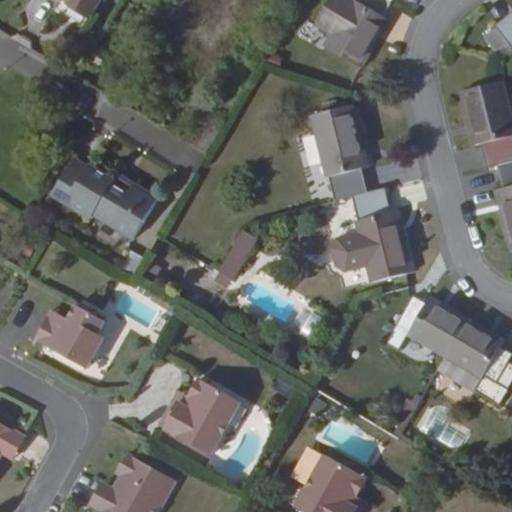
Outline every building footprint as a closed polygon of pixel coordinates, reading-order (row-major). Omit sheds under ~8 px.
[(101,0),(70,0),(71,1),(70,3),(91,16),(101,0)] [(329,0),(329,1),(334,4),(327,16),(322,13),(315,24),(332,34),(325,46),(363,68),(391,20),(386,16),(395,0),(329,0)] [(329,1),(322,13),(327,16),(334,4),(329,1)] [(509,43),(511,46),(511,3),(510,5),(511,6),(511,13),(496,26),(509,43)] [(505,61),(511,56),(511,46),(509,43),(498,51),(505,61)] [(203,109),(227,123),(248,89),(227,77),(219,90),(216,89),(203,109)] [(511,111),(505,81),(461,92),(475,146),(482,144),(488,167),(497,165),(503,189),(497,190),(511,252),(511,111)] [(354,106),(312,116),(327,179),(330,178),(335,201),(354,198),(359,220),(356,221),(360,232),(337,238),(332,248),(337,266),(346,273),(368,268),(372,284),(415,273),(400,211),(394,212),(388,188),(370,193),(364,169),(370,168),(354,106)] [(208,156),(227,123),(203,109),(201,107),(183,141),(206,155),(208,156)] [(142,233),(162,201),(121,175),(118,181),(93,165),(92,168),(78,160),(56,195),(95,220),(98,215),(137,240),(142,233)] [(230,286),(257,238),(242,229),(215,278),(230,286)] [(484,379),(476,393),(499,407),(511,384),(511,363),(510,362),(511,358),(511,353),(502,347),(506,340),(431,297),(427,303),(414,296),(387,343),(400,351),(408,336),(446,357),(484,379)] [(63,324),(50,317),(37,340),(88,368),(105,337),(99,334),(106,321),(78,305),(70,319),(66,318),(63,324)] [(54,311),(50,317),(63,324),(66,318),(54,311)] [(438,371),(476,393),(484,379),(446,357),(438,371)] [(191,397),(185,394),(180,403),(176,400),(161,426),(212,454),(242,402),(201,379),(191,397)] [(180,391),(176,400),(180,403),(185,394),(180,391)] [(0,456),(2,452),(7,446),(18,452),(26,437),(0,422),(0,456)] [(14,459),(18,452),(7,446),(2,452),(14,459)] [(123,475),(115,489),(111,496),(100,490),(91,504),(104,511),(158,511),(177,481),(129,453),(118,473),(123,475)] [(305,511),(361,511),(363,510),(358,508),(363,499),(357,496),(367,478),(327,455),(297,507),(305,511)] [(103,483),(100,490),(111,496),(115,489),(103,483)] [(368,502),(363,499),(358,508),(363,510),(368,502)]
